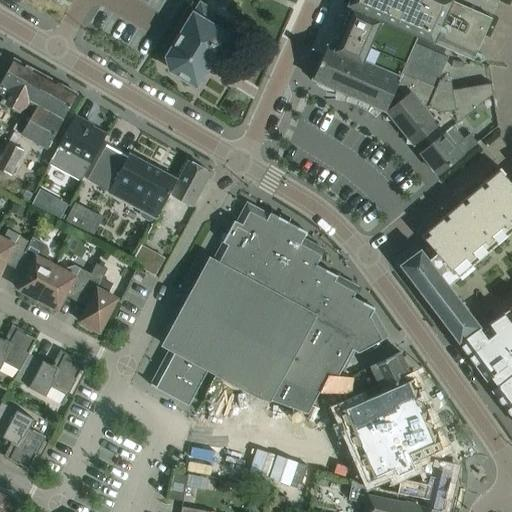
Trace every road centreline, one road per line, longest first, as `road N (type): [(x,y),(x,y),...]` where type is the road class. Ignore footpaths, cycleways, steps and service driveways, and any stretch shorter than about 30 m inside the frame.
road 1 (unclassified): [(509,492),(500,449),(364,256)]
road 2 (residential): [(236,161),(122,365)]
road 3 (unclassified): [(236,161),(54,52)]
road 4 (residential): [(364,256),(511,130)]
road 5 (residential): [(236,161),(313,0)]
road 6 (unclassified): [(364,256),(334,224),(236,161)]
road 7 (residential): [(56,504),(122,365)]
road 8 (residential): [(122,365),(0,300)]
